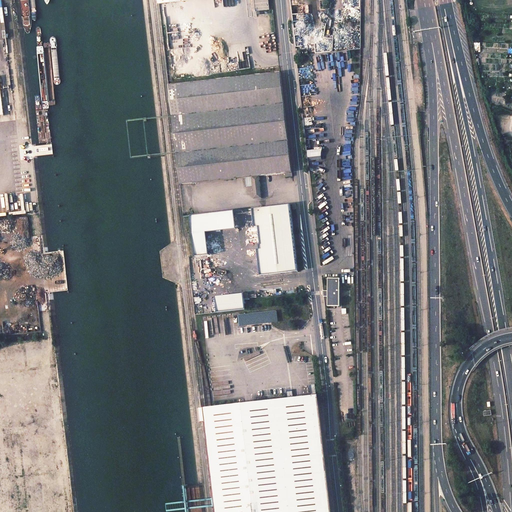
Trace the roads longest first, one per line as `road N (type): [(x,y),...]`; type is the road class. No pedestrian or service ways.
road 1 (trunk): [(431,42),(501,389),(511,485)]
road 2 (trunk): [(431,42),(436,432)]
road 3 (trunk): [(511,388),(446,8)]
road 4 (trunk): [(511,208),(484,144),(446,8)]
road 5 (unknown): [(319,271),(341,254),(333,167),(343,92)]
road 6 (trunk): [(511,337),(483,348),(459,383),(457,419),(473,454)]
